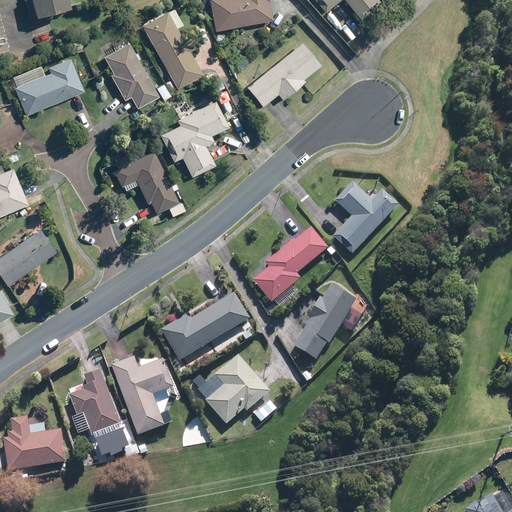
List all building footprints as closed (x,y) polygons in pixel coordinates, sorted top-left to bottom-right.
[(21,0),(23,6),(29,5),(32,17),(66,8),(63,0),(21,0)] [(271,21),(267,0),(208,0),(213,30),(271,21)] [(343,0),(358,18),(362,16),(379,2),(377,0),(315,0),(326,12),(340,0),(343,0)] [(140,25),(169,79),(165,82),(169,89),(174,86),(175,89),(200,75),(174,28),(180,24),(171,8),(162,13),(140,25)] [(262,51),(274,40),(268,34),(256,45),(262,51)] [(124,101),(130,97),(136,108),(158,96),(127,42),(113,50),(102,57),(112,74),(109,75),(124,101)] [(260,107),(276,94),(281,99),(303,81),(301,79),(318,65),(313,58),(300,43),(245,88),(260,107)] [(240,70),(248,62),(241,54),(232,62),(240,70)] [(46,67),(48,73),(42,75),(39,65),(10,77),(14,87),(12,88),(23,116),(81,92),(70,65),(67,58),(46,67)] [(171,94),(162,83),(154,89),(163,100),(171,94)] [(159,135),(169,155),(172,162),(181,157),(190,176),(214,164),(204,146),(212,142),(209,135),(226,127),(218,112),(213,101),(176,120),(179,125),(159,135)] [(145,203),(150,201),(154,212),(176,203),(153,151),(131,160),(110,169),(120,190),(136,183),(145,203)] [(0,169),(0,216),(26,205),(15,177),(10,166),(0,169)] [(332,201),(350,217),(332,237),(350,254),(395,205),(376,188),(368,198),(350,182),(332,201)] [(0,275),(7,285),(54,251),(38,228),(0,255),(0,275)] [(272,303),(273,301),(280,308),(296,292),(289,285),(298,277),(295,274),(325,245),(308,228),(294,241),(290,237),(263,263),(267,267),(251,282),(272,303)] [(306,316),(310,318),(293,347),(314,359),(324,341),(328,343),(354,299),(341,292),(329,285),(322,298),(318,295),(306,316)] [(160,329),(163,334),(178,360),(249,319),(233,293),(190,318),(187,313),(160,329)] [(0,320),(11,315),(0,294),(0,320)] [(225,423),(242,408),(246,412),(269,391),(261,381),(237,355),(213,376),(222,385),(204,400),(225,423)] [(136,435),(162,425),(170,422),(165,410),(158,413),(151,395),(172,387),(162,360),(141,368),(136,357),(110,367),(136,435)] [(83,375),(87,385),(66,393),(75,418),(83,415),(91,435),(109,429),(120,425),(99,369),(83,375)] [(276,407),(268,400),(261,408),(269,415),(276,407)] [(6,431),(7,438),(3,438),(7,470),(63,462),(59,431),(30,435),(28,416),(9,419),(11,430),(6,431)] [(463,508),(464,511),(511,511),(511,509),(506,511),(499,511),(489,494),(463,508)]
